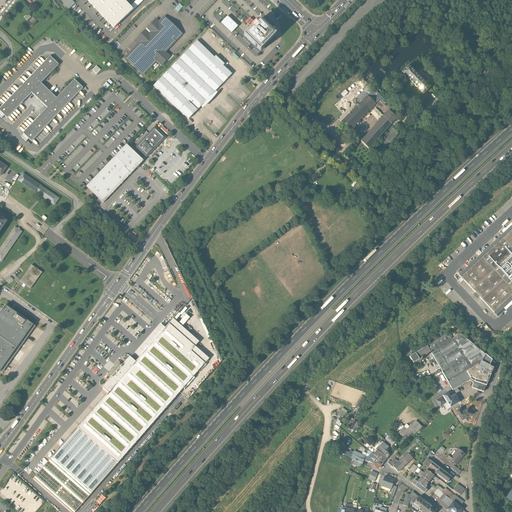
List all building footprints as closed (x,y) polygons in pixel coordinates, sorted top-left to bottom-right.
[(60,7),(54,0),(50,0),(58,9),(60,7)] [(75,3),(71,0),(61,0),(59,2),(67,11),(75,3)] [(87,0),(114,28),(133,10),(130,7),(123,0),(87,0)] [(137,0),(130,7),(133,10),(143,0),(137,0)] [(238,26),(227,16),(221,23),(231,34),(238,26)] [(166,18),(164,17),(159,22),(156,20),(137,40),(140,42),(125,58),(126,59),(143,75),(157,61),(161,65),(169,57),(165,52),(182,34),(166,18)] [(251,28),(244,36),(260,52),(276,36),(260,20),(256,24),(250,18),(245,23),(251,28)] [(197,41),(153,86),(188,120),(232,74),(223,66),(224,64),(216,56),(214,57),(197,41)] [(26,142),(29,139),(32,142),(83,88),(74,80),(57,98),(41,83),(59,65),(50,57),(0,108),(0,116),(2,118),(4,116),(7,118),(32,93),(47,108),(23,133),(24,134),(21,137),(26,142)] [(96,66),(92,70),(97,74),(101,70),(96,66)] [(430,87),(427,85),(430,82),(425,78),(423,80),(409,66),(397,77),(400,80),(401,79),(401,80),(404,76),(405,75),(423,94),(430,88),(430,87)] [(370,85),(363,91),(375,103),(380,99),(381,101),(383,99),(382,97),(370,85)] [(433,92),(430,88),(423,94),(418,99),(422,103),(433,92)] [(369,110),(375,103),(363,91),(357,98),(362,102),(369,110)] [(342,122),(349,130),(354,125),(369,110),(362,102),(342,122)] [(384,117),(391,124),(397,118),(389,111),(384,117)] [(368,148),(391,124),(384,117),(365,137),(361,141),(368,148)] [(359,130),(354,125),(349,130),(355,135),(359,130)] [(164,136),(155,127),(143,140),(144,141),(138,147),(139,147),(138,149),(137,148),(134,152),(142,160),(146,156),(145,156),(147,154),(147,155),(147,154),(148,155),(149,155),(149,154),(150,153),(149,153),(155,147),(157,146),(156,145),(158,143),(158,144),(158,143),(159,142),(160,143),(163,139),(163,138),(164,136)] [(398,133),(393,129),(384,138),(389,143),(398,133)] [(127,145),(86,187),(103,203),(144,161),(142,160),(134,152),(127,145)] [(0,161),(0,174),(2,176),(8,167),(0,161)] [(22,175),(18,181),(55,205),(59,198),(22,175)] [(0,218),(0,237),(9,224),(0,218)] [(511,222),(458,274),(460,276),(511,226),(511,222)] [(511,294),(511,226),(460,276),(494,312),(511,294)] [(14,227),(0,248),(0,261),(2,262),(22,232),(14,227)] [(32,266),(21,283),(31,289),(42,272),(32,266)] [(511,298),(511,294),(494,312),(496,314),(511,298)] [(35,326),(6,305),(0,312),(0,372),(2,373),(35,326)] [(63,447),(35,478),(74,511),(75,511),(205,364),(191,353),(195,347),(170,325),(153,344),(137,363),(134,360),(130,357),(117,373),(104,388),(110,393),(63,447)] [(486,354),(461,333),(452,339),(449,333),(427,346),(431,352),(448,382),(467,371),(480,363),(480,364),(486,354)] [(431,352),(427,346),(416,352),(420,358),(431,352)] [(420,358),(416,352),(410,356),(413,362),(420,358)] [(480,363),(467,371),(472,379),(475,381),(487,385),(495,367),(491,364),(493,359),(486,354),(480,364),(480,363)] [(467,371),(448,382),(453,390),(470,380),(474,383),(473,388),(484,392),(487,385),(475,381),(472,379),(467,371)] [(448,392),(442,395),(447,403),(451,408),(460,402),(455,394),(451,396),(448,392)] [(447,403),(442,395),(436,400),(440,408),(447,403)] [(355,404),(357,406),(363,397),(361,396),(355,404)] [(363,397),(357,406),(361,408),(367,399),(364,397),(363,397)] [(462,407),(456,411),(462,420),(473,413),(469,407),(464,411),(462,407)] [(346,414),(341,410),(337,415),(342,418),(346,414)] [(423,427),(416,420),(407,429),(405,428),(399,433),(401,435),(403,434),(407,438),(413,432),(415,434),(423,427)] [(388,437),(385,440),(391,445),(392,446),(395,443),(388,437)] [(377,450),(387,459),(391,455),(387,452),(389,450),(387,448),(389,447),(384,442),(380,446),(379,447),(378,446),(376,449),(377,450)] [(452,455),(450,454),(447,458),(457,465),(466,454),(458,448),(452,455)] [(364,460),(365,460),(368,457),(354,450),(354,451),(352,454),(364,460)] [(387,459),(377,450),(374,454),(377,457),(377,458),(383,463),(387,459)] [(364,460),(352,454),(345,451),(343,454),(352,458),(358,461),(362,463),(363,464),(364,460)] [(370,461),(372,463),(377,458),(377,457),(374,454),(372,452),(368,457),(365,460),(369,462),(370,461)] [(398,462),(393,466),(394,467),(399,472),(413,458),(408,453),(398,462)] [(383,463),(377,458),(372,463),(371,464),(378,470),(383,464),(383,463)] [(390,460),(387,463),(393,468),(394,467),(393,466),(398,462),(395,458),(391,462),(390,460)] [(434,475),(436,473),(440,468),(428,458),(423,464),(429,468),(427,470),(434,475)] [(414,464),(410,470),(414,474),(419,468),(414,464)] [(461,471),(454,465),(451,469),(459,474),(461,471)] [(440,468),(436,473),(448,482),(452,477),(440,468)] [(434,475),(427,470),(422,476),(430,482),(434,475)] [(379,475),(371,471),(368,479),(375,482),(379,475)] [(4,486),(8,488),(13,478),(10,476),(4,486)] [(395,479),(384,476),(381,486),(391,490),(395,479)] [(422,476),(420,480),(423,482),(419,488),(425,493),(428,489),(426,488),(428,486),(427,486),(430,482),(422,476)] [(412,483),(419,488),(423,482),(420,480),(416,477),(412,483)] [(457,484),(453,490),(461,495),(465,489),(457,484)] [(446,488),(442,492),(449,498),(453,494),(446,488)] [(442,492),(438,489),(437,490),(434,494),(447,504),(451,500),(449,498),(442,492)] [(414,503),(419,496),(413,491),(410,495),(406,494),(404,502),(403,506),(408,507),(409,503),(411,503),(412,502),(414,503)] [(464,502),(455,495),(451,500),(460,507),(464,502)] [(413,505),(418,509),(425,501),(419,496),(414,503),(413,505)] [(433,507),(425,501),(418,509),(421,511),(431,511),(430,511),(433,507)] [(447,509),(450,511),(460,511),(462,509),(453,502),(447,509)]
